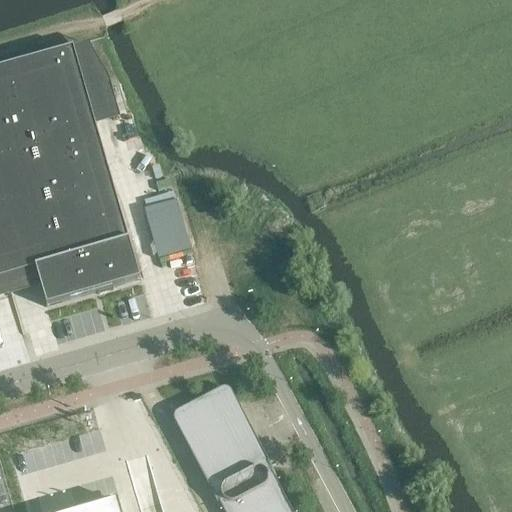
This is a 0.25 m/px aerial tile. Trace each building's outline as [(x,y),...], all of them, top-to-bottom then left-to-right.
[(72,51),(0,71),(0,279),(35,270),(40,288),(46,309),(140,282),(94,126),(72,51)] [(159,165),(152,167),(155,180),(162,178),(159,165)] [(179,203),(176,204),(145,213),(160,262),(192,253),(193,253),(179,203)] [(293,511),(266,458),(259,446),(254,435),(247,422),(241,410),(232,394),(225,392),(181,415),(177,421),(177,425),(183,437),(189,447),(195,457),(200,470),(222,511),(293,511)] [(84,511),(119,511),(117,503),(115,503),(84,511)]
